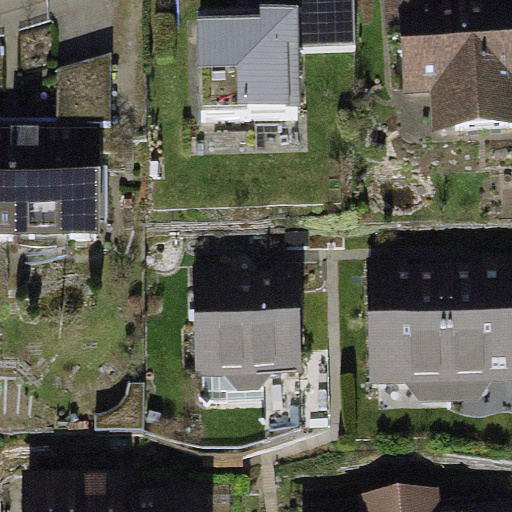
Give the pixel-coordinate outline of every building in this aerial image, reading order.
[(242,0),(243,22),(199,25),(202,127),(304,122),(303,55),(357,53),(356,0),(242,0)] [(435,0),(382,0),(385,45),(402,44),(405,102),(430,101),(432,140),(511,135),(511,0),(495,0),(435,3),(435,0)] [(113,58),(58,75),(58,125),(113,126),(113,58)] [(0,247),(101,247),(101,131),(0,130),(0,247)] [(407,260),(368,262),(372,391),(408,390),(422,405),(480,405),(494,387),(511,386),(511,258),(486,259),(486,269),(407,272),(407,260)] [(311,266),(314,367),(336,366),(334,265),(311,266)] [(233,267),(194,268),(199,383),(227,382),(239,395),(262,395),(272,380),(306,379),(302,275),(234,278),(233,267)] [(146,387),(130,387),(129,400),(122,411),(111,418),(95,419),(96,437),(145,436),(146,387)] [(126,481),(23,482),(23,511),(209,511),(209,499),(127,500),(126,481)] [(360,511),(443,511),(442,497),(359,505),(360,511)]
